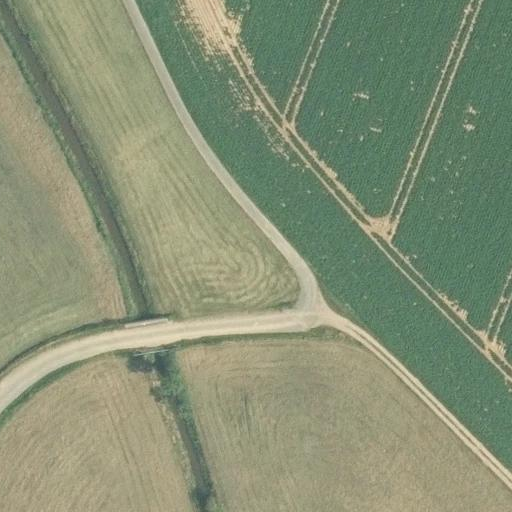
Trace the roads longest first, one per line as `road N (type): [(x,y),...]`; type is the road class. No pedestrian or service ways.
road 1 (unclassified): [(0,400),(16,381),(76,351),(130,337),(313,317),(306,277),(198,149),(129,0)]
road 2 (track): [(511,487),(388,357),(313,317)]
